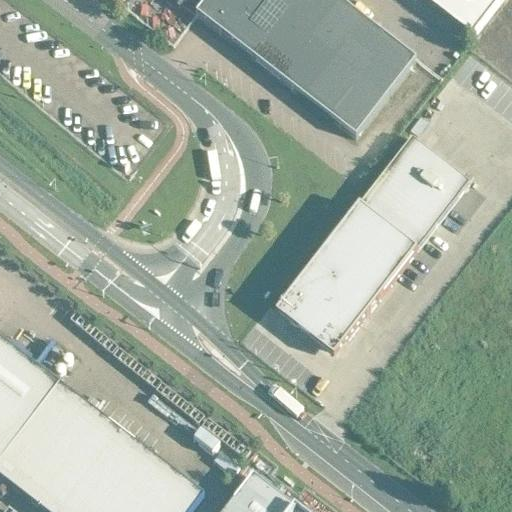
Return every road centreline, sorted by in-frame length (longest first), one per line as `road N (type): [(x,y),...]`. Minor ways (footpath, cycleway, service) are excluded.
road 1 (tertiary): [(409,511),(157,317)]
road 2 (unknown): [(377,0),(413,41),(421,76),(398,120),(368,147),(320,136),(249,85)]
road 3 (residential): [(207,114),(242,163),(237,219),(157,317)]
road 4 (residential): [(207,114),(69,0)]
road 5 (tertiary): [(91,262),(61,219),(0,170)]
